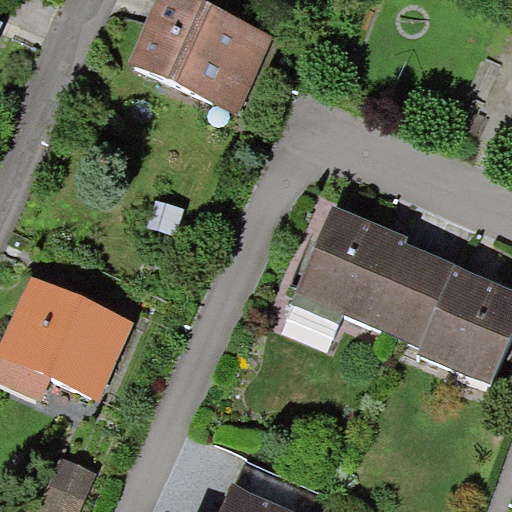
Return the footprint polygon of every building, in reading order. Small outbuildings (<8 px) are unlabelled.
[(273,38),(189,0),(164,0),(135,66),(239,113),(273,38)] [(422,354),(457,271),(399,246),(403,239),(339,212),(297,309),(339,328),(346,321),(422,354)] [(511,295),(457,271),(422,354),(418,359),(491,391),(511,344),(511,295)] [(130,320),(34,280),(0,354),(4,359),(0,369),(0,381),(40,398),(49,377),(97,398),(130,320)] [(81,511),(95,477),(58,463),(39,511),(81,511)] [(280,511),(237,494),(229,511),(280,511)]
